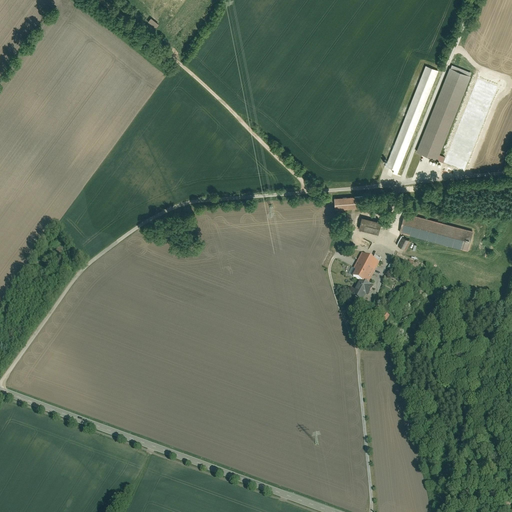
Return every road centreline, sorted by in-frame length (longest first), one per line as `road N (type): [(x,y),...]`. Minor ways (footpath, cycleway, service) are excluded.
road 1 (unclassified): [(511,169),(175,203),(78,271),(0,384)]
road 2 (tertiary): [(0,388),(339,511)]
road 3 (track): [(100,0),(219,99),(308,190)]
road 4 (track): [(402,180),(474,0)]
